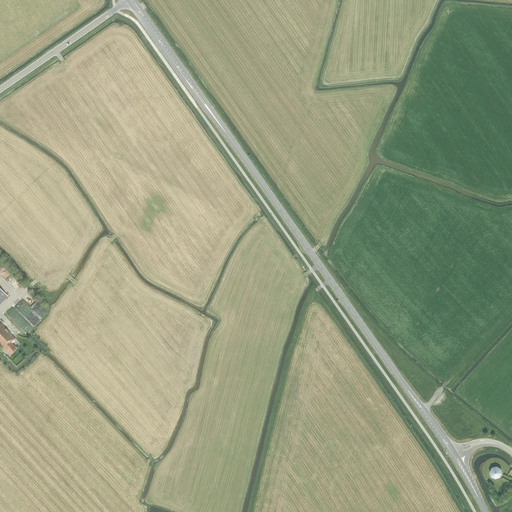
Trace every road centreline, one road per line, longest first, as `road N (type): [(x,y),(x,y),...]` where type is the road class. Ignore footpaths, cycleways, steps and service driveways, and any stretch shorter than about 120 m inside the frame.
road 1 (primary): [(407,389),(220,126)]
road 2 (primary): [(127,1),(220,126)]
road 3 (tertiary): [(0,90),(127,1)]
road 4 (primary): [(220,126),(134,0)]
